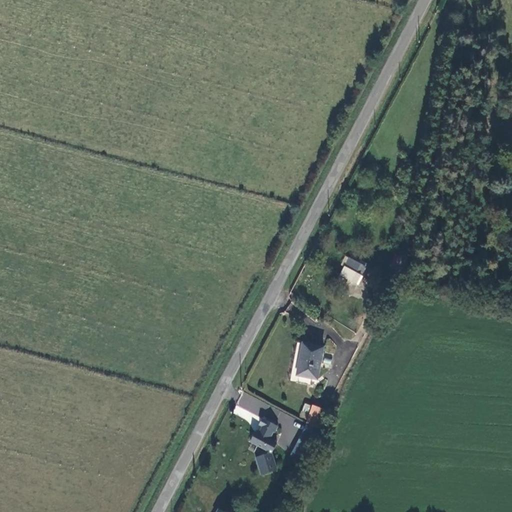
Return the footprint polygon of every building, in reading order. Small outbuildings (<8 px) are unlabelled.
[(391,262),(402,266),(406,253),(395,249),(391,262)] [(340,275),(357,284),(365,267),(349,259),(340,275)] [(350,296),(357,284),(340,275),(334,286),(342,291),(350,296)] [(321,350),(300,346),(294,378),(315,382),(321,350)] [(317,422),(330,427),(335,410),(322,406),(317,422)] [(260,431),(257,434),(255,432),(250,443),(263,450),(262,454),(260,457),(256,458),(263,476),(277,472),(272,454),(277,444),(270,440),(273,433),(275,434),(277,427),(268,419),(267,421),(262,419),(259,424),(261,426),(261,428),(260,431)] [(318,450),(327,431),(314,424),(304,443),(318,450)]
